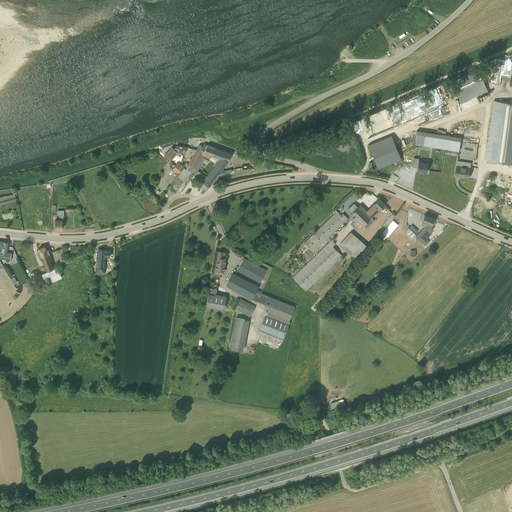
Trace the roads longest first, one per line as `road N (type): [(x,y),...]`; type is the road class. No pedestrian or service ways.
road 1 (motorway): [(511,378),(304,448),(42,511)]
road 2 (motorway): [(131,511),(308,465),(511,397)]
road 3 (unclassified): [(468,0),(387,63),(267,127),(264,149),(314,175)]
road 4 (unclassified): [(461,511),(440,461),(348,486),(315,416)]
road 5 (unclassified): [(314,175),(389,185),(511,240)]
road 6 (unclassified): [(0,231),(88,236),(164,215)]
